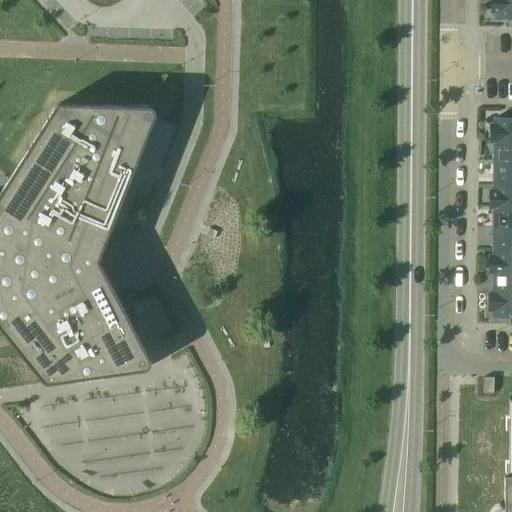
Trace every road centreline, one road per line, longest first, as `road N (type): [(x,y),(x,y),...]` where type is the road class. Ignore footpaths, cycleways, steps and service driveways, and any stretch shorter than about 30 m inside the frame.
road 1 (secondary): [(396,511),(408,402),(412,0)]
road 2 (residential): [(442,365),(446,66)]
road 3 (residential): [(190,23),(189,124),(135,266)]
road 4 (residential): [(70,0),(83,15),(190,23)]
